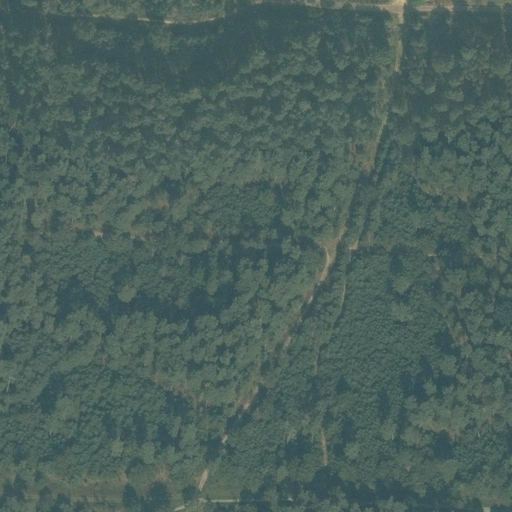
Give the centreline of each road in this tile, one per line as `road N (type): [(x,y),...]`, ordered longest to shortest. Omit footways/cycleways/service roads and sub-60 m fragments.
road 1 (track): [(0,230),(335,248)]
road 2 (track): [(191,502),(335,248)]
road 3 (track): [(335,248),(388,110),(400,10)]
road 4 (track): [(191,502),(0,496)]
